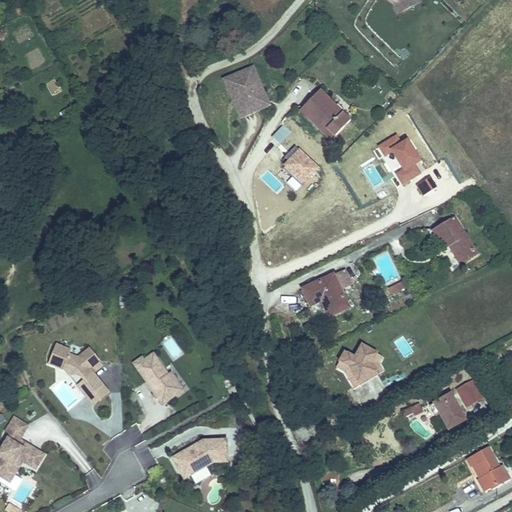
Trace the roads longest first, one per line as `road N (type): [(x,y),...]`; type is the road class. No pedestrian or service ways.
road 1 (residential): [(298,0),(255,45),(195,71),(189,93),(235,184),(309,511)]
road 2 (unknown): [(235,184),(296,65)]
